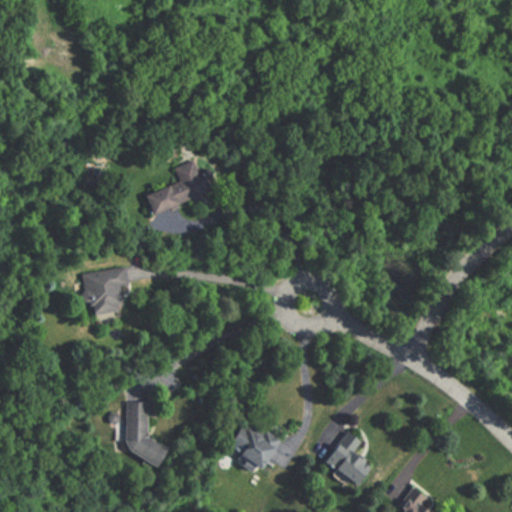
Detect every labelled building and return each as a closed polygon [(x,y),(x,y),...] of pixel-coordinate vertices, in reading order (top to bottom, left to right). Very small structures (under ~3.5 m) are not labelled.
[(206,191),(196,159),(170,168),(175,183),(156,190),(162,206),(206,191)] [(113,288),(123,287),(120,267),(87,271),(89,283),(80,284),(84,311),(115,307),(113,288)] [(118,459),(157,460),(158,443),(141,442),(143,402),(121,401),(118,459)] [(236,419),(219,451),(255,471),(272,440),(236,419)] [(363,465),(347,455),(355,441),(338,431),(318,466),(351,485),(363,465)] [(426,511),(411,488),(390,502),(396,511),(426,511)]
